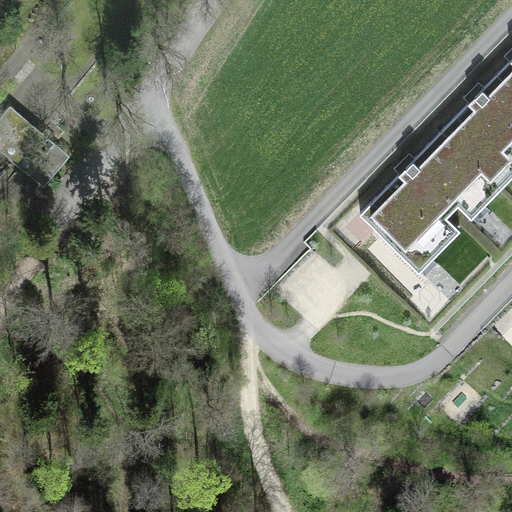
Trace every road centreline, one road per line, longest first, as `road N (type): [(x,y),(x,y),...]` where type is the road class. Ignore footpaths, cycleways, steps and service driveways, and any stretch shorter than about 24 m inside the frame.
road 1 (unclassified): [(216,0),(148,99),(257,342),(349,385),(424,375),(511,287)]
road 2 (track): [(296,511),(257,342),(325,401),(406,453),(511,461)]
road 3 (track): [(148,99),(62,234),(0,313)]
